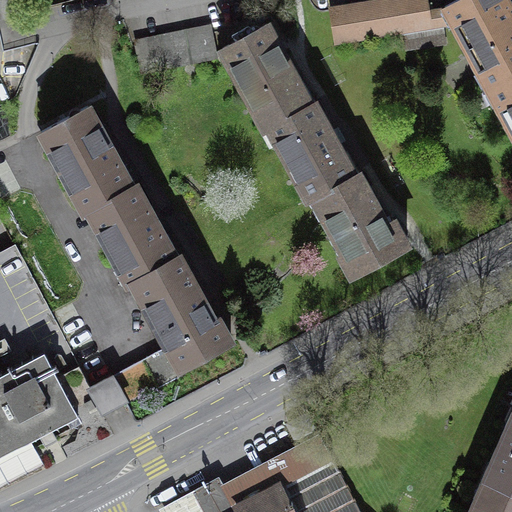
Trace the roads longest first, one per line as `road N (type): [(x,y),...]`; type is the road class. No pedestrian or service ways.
road 1 (secondary): [(511,260),(82,493)]
road 2 (residential): [(147,0),(9,34)]
